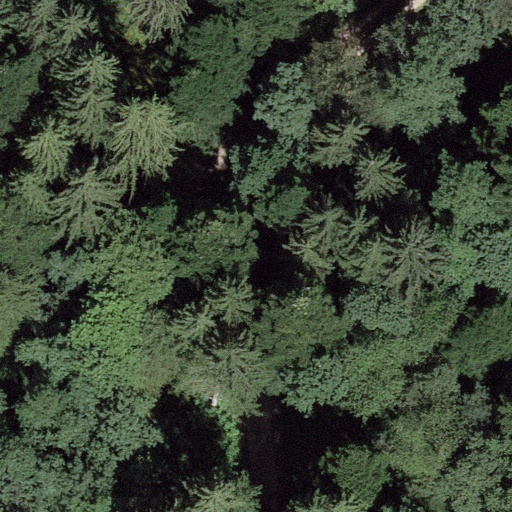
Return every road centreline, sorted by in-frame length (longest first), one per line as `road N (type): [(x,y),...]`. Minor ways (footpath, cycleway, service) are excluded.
road 1 (track): [(214,191),(245,511)]
road 2 (track): [(214,191),(0,362)]
road 3 (track): [(384,0),(214,191)]
